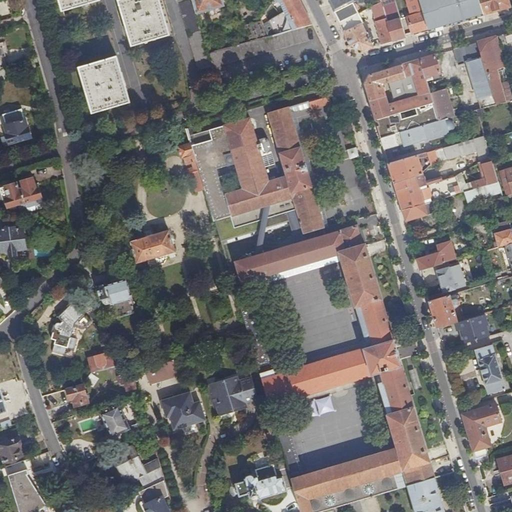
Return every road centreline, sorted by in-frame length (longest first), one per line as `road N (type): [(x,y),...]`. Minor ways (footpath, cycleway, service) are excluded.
road 1 (residential): [(346,68),(481,511)]
road 2 (residential): [(346,68),(511,21)]
